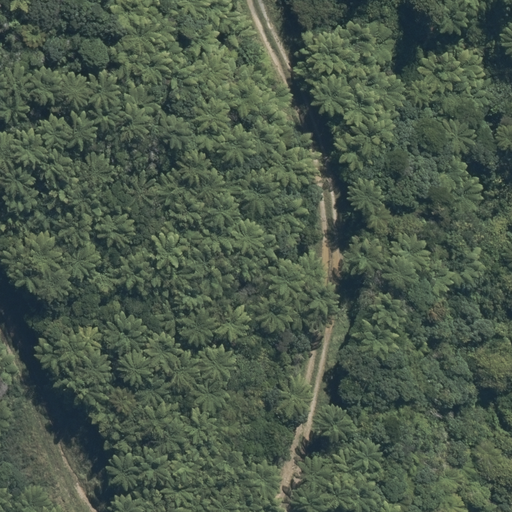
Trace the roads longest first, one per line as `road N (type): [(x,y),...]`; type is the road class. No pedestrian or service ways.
road 1 (track): [(253,0),(313,133),(330,224),(317,339),(276,511)]
road 2 (track): [(90,511),(0,317)]
